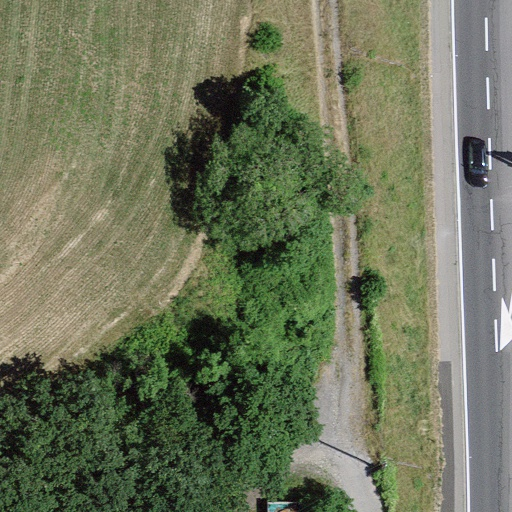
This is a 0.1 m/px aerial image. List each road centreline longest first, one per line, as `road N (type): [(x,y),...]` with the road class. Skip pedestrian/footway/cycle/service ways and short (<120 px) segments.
road 1 (track): [(331,0),(350,304),(332,459)]
road 2 (secondary): [(486,0),(490,201),(511,406)]
